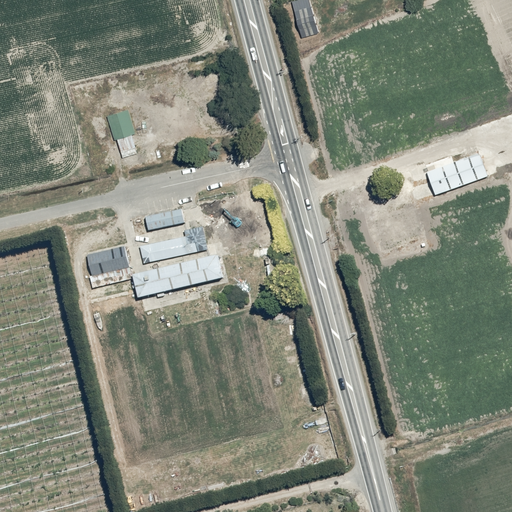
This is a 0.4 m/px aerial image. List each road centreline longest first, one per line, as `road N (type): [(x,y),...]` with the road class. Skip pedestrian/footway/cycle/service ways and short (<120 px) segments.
road 1 (secondary): [(383,511),(287,160)]
road 2 (unclassified): [(0,224),(287,160)]
road 3 (secondary): [(287,160),(244,0)]
